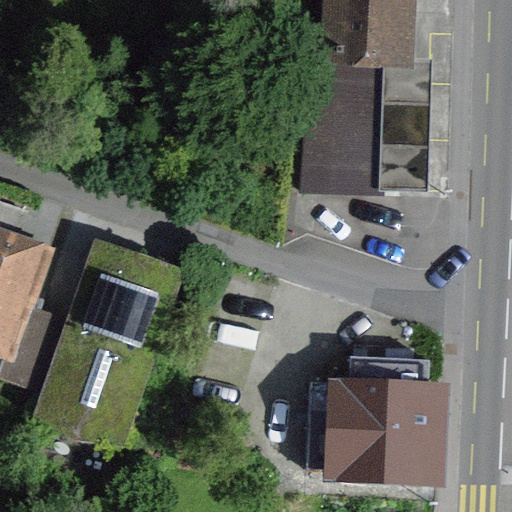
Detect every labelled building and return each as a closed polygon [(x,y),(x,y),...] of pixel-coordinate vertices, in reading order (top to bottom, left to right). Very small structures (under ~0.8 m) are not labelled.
[(334,56),(398,59),(401,0),(325,0),(324,33),(335,33),(334,56)] [(343,131),(341,193),(380,194),(381,142),(400,142),(401,111),(382,111),(381,132),(343,131)] [(25,310),(44,255),(13,244),(25,212),(0,203),(0,347),(8,350),(0,372),(0,376),(49,393),(72,327),(25,310)] [(149,344),(164,301),(91,275),(73,324),(72,327),(49,393),(52,394),(45,413),(79,434),(117,438),(123,420),(125,421),(144,368),(150,371),(158,347),(149,344)] [(346,473),(423,477),(428,362),(299,357),(298,388),(337,390),(336,428),(348,428),(346,473)] [(204,451),(172,443),(168,460),(199,468),(204,451)]
